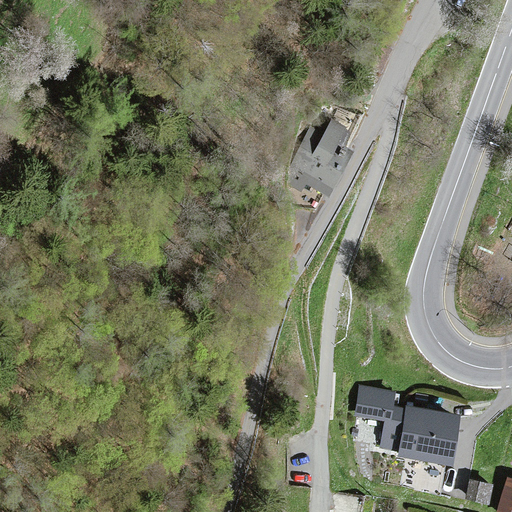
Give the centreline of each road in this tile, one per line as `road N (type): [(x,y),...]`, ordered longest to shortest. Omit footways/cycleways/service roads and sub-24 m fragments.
road 1 (unclassified): [(391,83),(284,293),(225,511)]
road 2 (residential): [(391,83),(391,133),(340,268),(328,332),(317,511)]
road 3 (tertiary): [(511,366),(486,368),(446,352),(431,333),(421,291),(511,26)]
